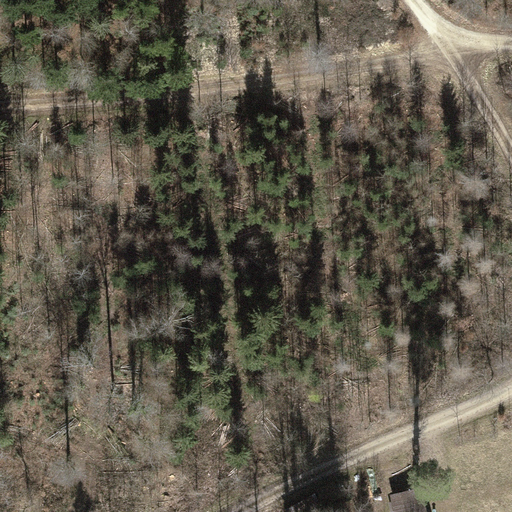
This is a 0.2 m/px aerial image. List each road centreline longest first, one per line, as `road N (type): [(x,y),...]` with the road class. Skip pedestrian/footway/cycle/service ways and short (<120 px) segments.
road 1 (track): [(448,41),(315,69),(0,101)]
road 2 (track): [(511,380),(325,459),(229,511)]
road 3 (track): [(448,41),(511,155)]
